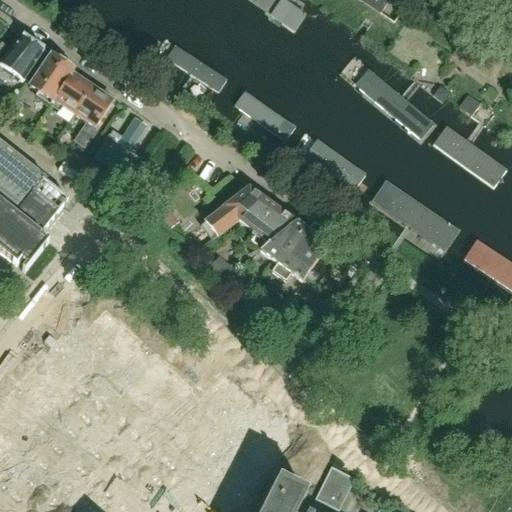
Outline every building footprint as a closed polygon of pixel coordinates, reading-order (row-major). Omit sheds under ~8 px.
[(328,27),(285,0),(248,0),(317,44),(328,27)] [(354,0),(355,0),(379,17),(390,0),(389,0),(354,0)] [(222,83),(140,26),(129,42),(211,99),(222,83)] [(0,69),(22,85),(44,53),(37,48),(36,48),(23,38),(0,64),(0,69)] [(349,65),(431,122),(443,106),(361,49),(349,65)] [(52,105),(53,103),(71,77),(73,73),(72,72),(71,67),(65,63),(60,64),(50,57),(28,89),(52,105)] [(74,117),(95,87),(81,78),(78,82),(71,77),(53,103),(74,117)] [(95,130),(113,105),(106,100),(109,97),(95,87),(74,117),(85,124),(72,143),(85,152),(99,132),(95,130)] [(283,125),(234,91),(222,107),(272,142),(283,125)] [(511,150),(463,118),(452,135),(511,174),(511,150)] [(130,124),(118,148),(103,141),(91,167),(120,181),(144,131),(130,124)] [(41,144),(47,136),(36,128),(30,137),(41,144)] [(355,176),(289,131),(278,147),(344,193),(355,176)] [(0,231),(21,248),(35,230),(41,235),(65,205),(62,203),(72,190),(52,174),(45,181),(0,145),(0,231)] [(84,163),(68,152),(62,161),(78,172),(84,163)] [(366,182),(354,199),(420,244),(432,228),(366,182)] [(238,223),(263,202),(248,191),(199,228),(211,244),(238,223)] [(259,253),(295,225),(263,202),(238,223),(246,229),(252,233),(249,245),(255,251),(259,253)] [(168,230),(177,224),(165,209),(157,215),(168,230)] [(325,263),(332,253),(325,248),(324,248),(318,243),(318,242),(295,225),(259,253),(276,266),(274,270),(287,280),(290,276),(302,285),(307,278),(320,260),(325,263)] [(511,271),(473,245),(463,261),(511,293),(511,271)] [(320,260),(307,278),(313,283),(321,272),(319,271),(325,263),(320,260)] [(87,323),(82,329),(99,344),(129,309),(112,294),(87,323)] [(129,309),(99,344),(115,358),(146,323),(129,309)] [(0,458),(0,485),(8,492),(24,506),(30,511),(147,511),(153,505),(210,440),(180,414),(148,386),(115,358),(99,344),(82,329),(87,323),(74,312),(56,333),(91,363),(76,380),(62,397),(48,413),(34,429),(19,445),(4,462),(0,458)] [(146,323),(115,358),(132,372),(162,337),(146,323)] [(56,333),(41,350),(76,380),(91,363),(56,333)] [(162,337),(132,372),(148,386),(178,351),(162,337)] [(41,350),(27,366),(62,397),(76,380),(41,350)] [(178,351),(148,386),(164,400),(194,365),(178,351)] [(210,379),(180,414),(210,440),(245,470),(245,471),(248,473),(292,423),(224,364),(210,379)] [(194,365),(164,400),(180,414),(210,379),(194,365)] [(27,366),(13,382),(48,413),(62,397),(27,366)] [(13,382),(0,397),(0,399),(34,429),(48,413),(13,382)] [(0,399),(0,428),(19,445),(34,429),(0,399)] [(0,428),(0,458),(4,462),(19,445),(0,428)] [(210,440),(196,456),(231,487),(245,470),(210,440)] [(196,456),(182,473),(216,503),(231,487),(196,456)] [(338,511),(349,492),(354,482),(352,481),(352,482),(331,471),(331,470),(330,470),(314,502),(315,503),(315,502),(336,511),(338,511)] [(182,473),(167,489),(194,511),(208,511),(216,503),(182,473)] [(194,511),(167,489),(153,505),(161,511),(194,511)] [(8,492),(0,500),(0,511),(18,511),(24,506),(8,492)]
